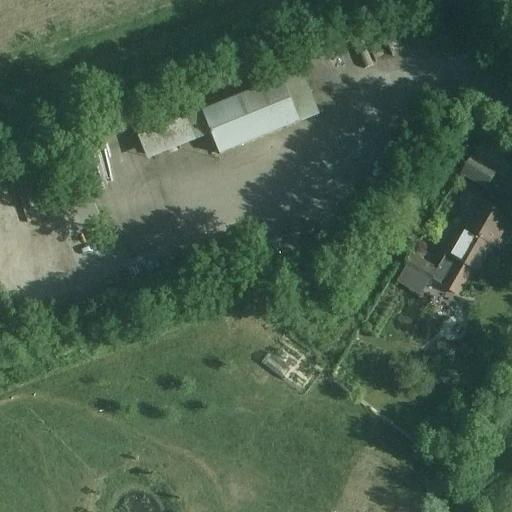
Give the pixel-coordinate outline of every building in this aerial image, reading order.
[(358,34),(350,37),(359,61),(367,58),(358,34)] [(219,155),(299,122),(282,79),(202,112),(219,155)] [(185,109),(194,132),(208,127),(198,104),(185,109)] [(142,150),(192,136),(186,112),(135,126),(142,150)] [(475,142),(469,153),(482,160),(487,149),(475,142)] [(474,156),(463,173),(487,188),(498,171),(474,156)] [(437,269),(430,278),(456,294),(472,268),(475,270),(491,244),(493,246),(510,218),(482,200),(464,228),(472,233),(461,250),(458,247),(453,256),(447,252),(437,269)] [(411,252),(402,266),(427,283),(430,278),(437,269),(411,252)]
